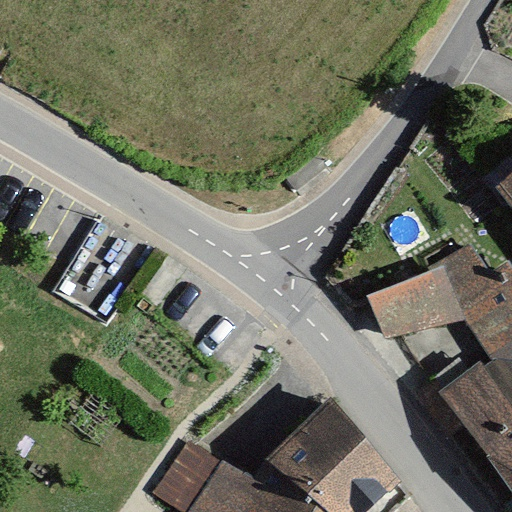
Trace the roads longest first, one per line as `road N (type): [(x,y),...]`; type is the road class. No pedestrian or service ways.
road 1 (residential): [(486,0),(285,290)]
road 2 (residential): [(285,290),(0,116)]
road 3 (residential): [(457,511),(285,290)]
